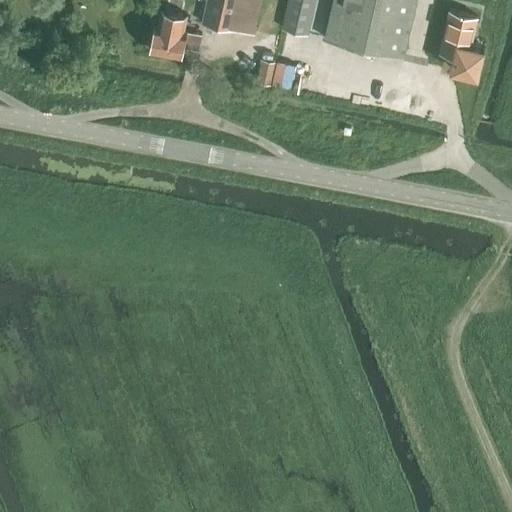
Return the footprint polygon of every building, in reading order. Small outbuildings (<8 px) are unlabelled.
[(260,0),(206,0),(201,22),(254,33),(260,10),(258,10),(260,0)] [(306,33),(314,0),(289,0),(283,28),(306,33)] [(416,0),(333,0),(325,37),(403,55),(416,0)] [(448,7),(439,51),(452,54),(449,67),(478,73),(485,44),(473,42),(479,14),(448,7)] [(162,8),(159,24),(156,23),(150,49),(182,55),(184,45),(192,47),(193,43),(200,44),(202,33),(185,29),(188,13),(162,8)] [(270,83),(274,61),(263,59),(259,80),(270,83)]
